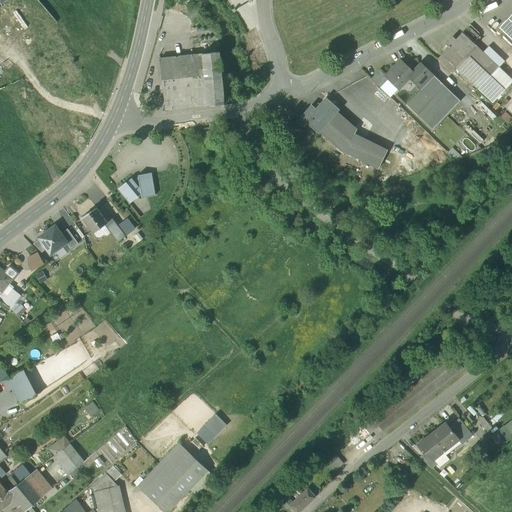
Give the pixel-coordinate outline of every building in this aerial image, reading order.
[(511,13),(498,28),(511,40),(511,13)] [(479,33),(470,25),(462,33),(474,44),(480,38),(479,33)] [(462,33),(455,40),(452,37),(445,45),(448,47),(441,55),(454,67),(475,45),(474,44),(462,33)] [(224,104),(219,42),(192,45),(193,55),(159,59),(165,111),(224,104)] [(498,67),(475,45),(454,67),(455,67),(477,89),(498,67)] [(454,67),(441,55),(437,59),(450,72),(455,67),(454,67)] [(434,76),(420,63),(412,72),(400,60),(385,76),(388,79),(398,88),(409,77),(421,89),(434,76)] [(511,82),(511,80),(498,67),(477,89),(492,103),(511,82)] [(379,70),(370,79),(379,87),(388,79),(385,76),(379,70)] [(421,89),(406,105),(432,129),(460,101),(434,76),(421,89)] [(325,98),(316,109),(311,105),(300,118),(317,133),(319,132),(336,112),(338,109),(325,98)] [(356,129),(336,112),(319,132),(340,150),(378,169),(387,150),(354,134),(356,129)] [(151,172),(137,174),(138,177),(140,193),(141,196),(155,194),(151,172)] [(132,179),(131,178),(126,182),(126,181),(117,188),(129,203),(140,193),(138,177),(132,179)] [(104,225),(107,222),(96,207),(82,218),(93,234),(104,225)] [(117,225),(112,218),(107,222),(104,225),(118,242),(125,236),(117,225)] [(117,225),(125,236),(135,229),(127,218),(117,225)] [(61,234),(55,225),(38,238),(39,239),(47,250),(50,255),(67,243),(67,242),(61,234)] [(78,243),(67,229),(61,234),(67,242),(67,243),(71,248),(78,243)] [(47,250),(39,239),(33,244),(42,253),(47,250)] [(37,254),(30,258),(32,270),(42,264),(37,254)] [(4,273),(0,269),(0,300),(2,302),(12,289),(7,285),(17,273),(9,267),(4,273)] [(12,289),(2,302),(10,308),(20,296),(12,289)] [(2,302),(0,306),(0,323),(10,308),(2,302)] [(437,360),(416,377),(419,380),(386,406),(382,401),(360,422),(369,434),(378,426),(383,432),(463,368),(452,354),(450,355),(445,349),(434,357),(437,360)] [(0,364),(0,381),(7,378),(9,377),(0,364)] [(9,377),(7,378),(20,404),(36,396),(24,370),(9,377)] [(92,416),(100,411),(94,402),(86,408),(92,416)] [(218,413),(198,432),(209,444),(229,425),(218,413)] [(469,431),(460,420),(455,424),(457,427),(464,436),(469,431)] [(457,427),(452,430),(445,422),(430,435),(443,452),(464,436),(457,427)] [(497,433),(491,438),(497,445),(502,440),(497,433)] [(443,452),(430,435),(417,445),(421,451),(423,450),(426,453),(432,461),(434,459),(443,452)] [(491,437),(486,441),(493,449),(497,445),(491,438),(491,437)] [(493,449),(486,441),(482,444),(489,452),(493,449)] [(143,481),(138,487),(164,511),(168,511),(208,470),(179,443),(143,481)] [(70,444),(56,455),(70,473),(84,461),(70,444)] [(333,452),(323,461),(328,467),(338,458),(333,452)] [(432,461),(426,453),(420,458),(432,469),(438,464),(434,459),(432,461)] [(328,467),(333,473),(343,464),(338,458),(328,467)] [(113,465),(91,485),(93,490),(116,484),(114,482),(122,475),(113,465)] [(36,470),(9,491),(16,500),(22,506),(26,511),(52,489),(47,483),(36,470)] [(10,490),(20,482),(14,475),(5,483),(10,490)] [(139,477),(134,483),(138,487),(143,481),(139,477)] [(56,485),(52,479),(47,483),(52,489),(56,485)] [(116,484),(93,490),(98,511),(121,511),(123,510),(118,486),(116,484)] [(308,489),(302,495),(309,503),(315,497),(312,494),(308,489)] [(0,498),(0,510),(16,500),(9,491),(7,493),(0,498)] [(302,495),(290,506),(295,511),(299,511),(309,503),(302,495)]
